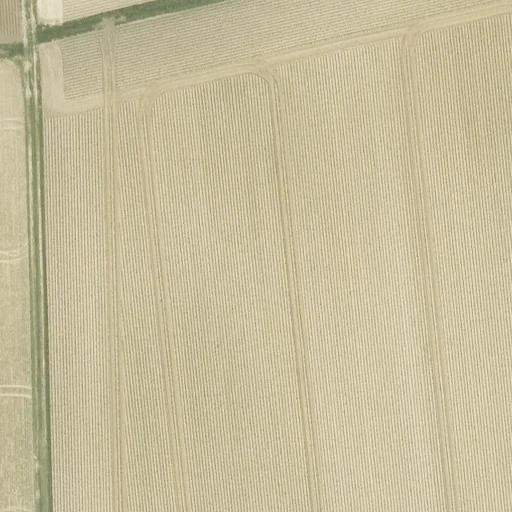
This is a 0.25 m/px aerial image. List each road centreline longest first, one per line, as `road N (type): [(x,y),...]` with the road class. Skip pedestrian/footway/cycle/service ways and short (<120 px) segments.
road 1 (track): [(45,511),(29,0)]
road 2 (track): [(31,39),(215,0)]
